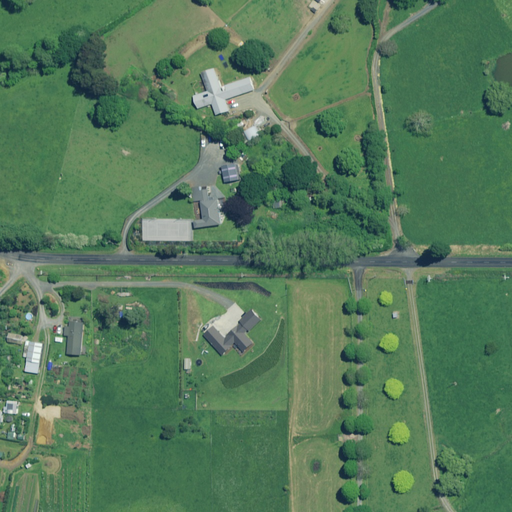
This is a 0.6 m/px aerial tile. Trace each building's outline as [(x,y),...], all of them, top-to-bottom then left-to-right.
[(225,92),(217,69),(203,73),(209,91),(195,96),(199,109),(213,104),(217,115),(230,111),(227,100),(257,90),(253,77),(227,86),(229,91),(225,92)] [(261,136),(256,127),(241,136),(246,145),(261,136)] [(241,180),(238,164),(224,166),(227,183),(241,180)] [(285,178),(277,178),(277,189),(271,189),(270,208),(284,208),(284,205),(291,205),(292,199),(284,199),(285,178)] [(212,201),(211,192),(202,193),(205,220),(197,221),(198,228),(224,225),(221,200),(212,201)] [(86,323),(72,322),(71,327),(66,327),(66,336),(70,336),(68,354),(83,355),(86,323)] [(25,336),(11,333),(9,342),(23,345),(25,336)] [(45,344),(28,341),(26,353),(30,354),(27,372),(40,374),(45,344)] [(19,431),(11,430),(10,439),(19,440),(19,431)]
